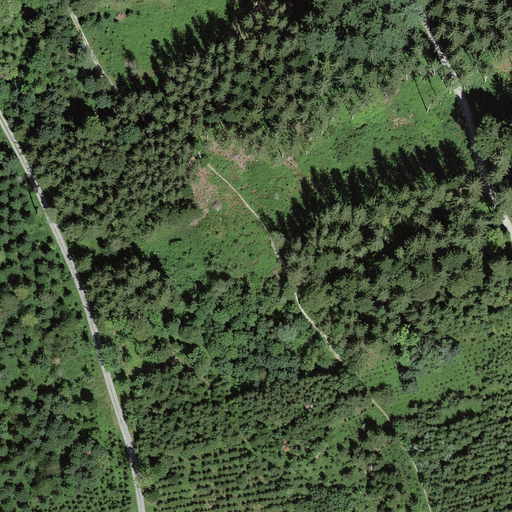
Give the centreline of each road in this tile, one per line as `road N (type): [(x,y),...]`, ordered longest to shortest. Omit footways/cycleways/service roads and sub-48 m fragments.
road 1 (track): [(66,0),(127,106),(221,176),(266,232),(298,300),(393,428),(432,511)]
road 2 (track): [(141,511),(80,288),(0,115)]
road 3 (track): [(409,0),(511,225)]
